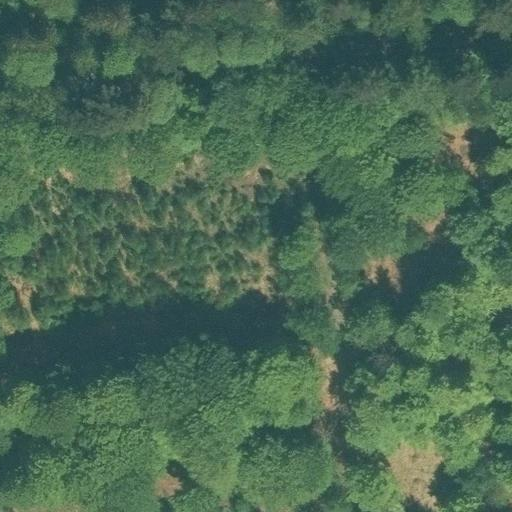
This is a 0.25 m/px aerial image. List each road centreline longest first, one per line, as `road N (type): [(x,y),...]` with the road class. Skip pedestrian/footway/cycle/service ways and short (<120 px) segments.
road 1 (unclassified): [(511,30),(0,80)]
road 2 (track): [(304,49),(350,511)]
